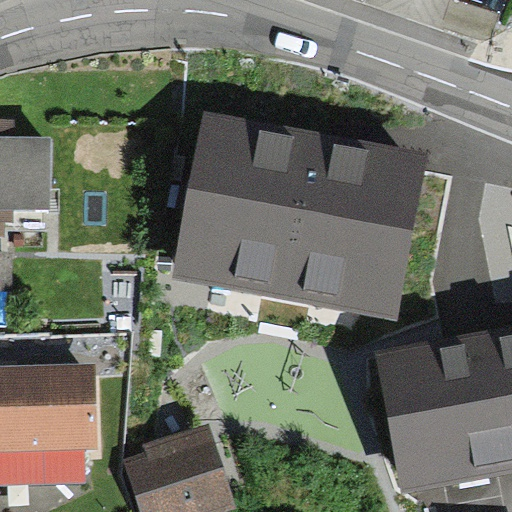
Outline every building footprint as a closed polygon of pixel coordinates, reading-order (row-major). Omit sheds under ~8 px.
[(212,117),(176,278),(390,326),(426,164),(212,117)] [(13,131),(0,131),(0,243),(10,243),(10,235),(15,235),(15,225),(51,225),(51,148),(13,148),(13,131)] [(0,257),(0,291),(9,292),(9,258),(0,257)] [(511,331),(385,359),(413,486),(511,465),(511,331)] [(100,459),(97,377),(12,378),(0,377),(0,490),(87,488),(86,460),(100,459)] [(147,460),(126,466),(138,511),(231,511),(208,433),(145,451),(147,460)]
